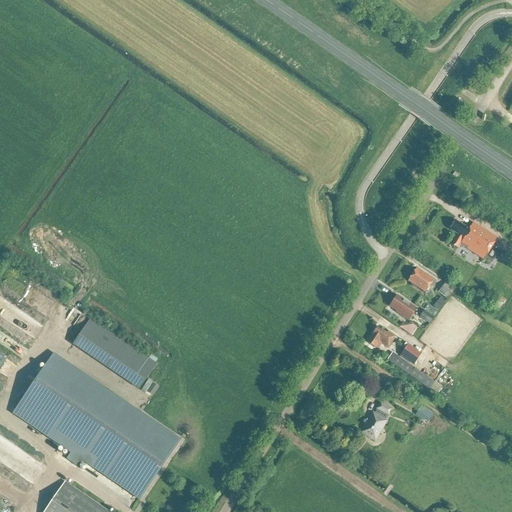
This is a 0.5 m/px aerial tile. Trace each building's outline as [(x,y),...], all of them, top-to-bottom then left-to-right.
[(468,229),(455,222),(449,231),(456,235),(450,245),(457,249),(459,245),(484,258),(489,249),(496,237),(471,223),(468,229)] [(425,293),(433,281),(416,269),(407,282),(425,293)] [(446,298),(453,290),(445,283),(438,292),(446,298)] [(408,321),(416,309),(396,296),(389,307),(396,312),(395,313),(408,321)] [(438,310),(445,301),(441,298),(434,307),(438,310)] [(429,323),(433,317),(424,311),(420,317),(429,323)] [(89,322),(72,347),(139,391),(155,367),(89,322)] [(386,334),(377,328),(372,335),(367,343),(375,349),(376,347),(378,349),(380,346),(378,344),(379,343),(388,348),(395,337),(387,332),(386,334)] [(413,364),(420,353),(407,344),(399,355),(413,364)] [(436,384),(414,369),(392,353),(386,360),(431,392),(436,384)] [(179,441),(53,356),(13,414),(70,452),(66,459),(77,467),(81,460),(139,499),(179,441)] [(153,396),(159,388),(152,383),(146,392),(153,396)] [(386,392),(382,398),(394,405),(398,399),(386,392)] [(387,415),(391,410),(380,404),(376,409),(377,409),(374,415),(372,414),(368,421),(367,420),(366,420),(366,421),(364,424),(363,425),(364,425),(365,426),(361,433),(374,441),(386,421),(384,420),(387,415)] [(107,511),(64,483),(44,511),(107,511)]
